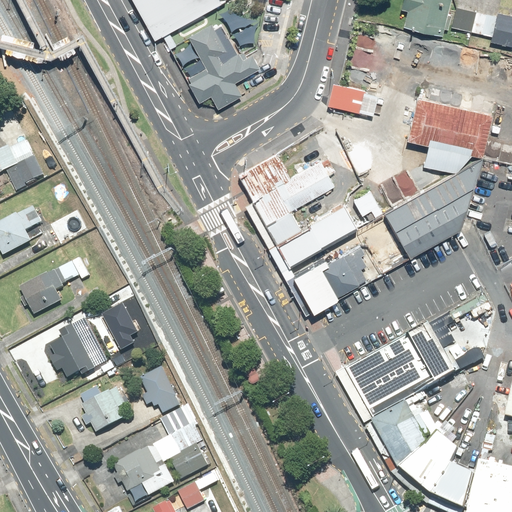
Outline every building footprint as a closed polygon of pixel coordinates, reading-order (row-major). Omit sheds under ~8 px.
[(220,4),(217,0),(134,0),(155,38),(220,4)] [(445,32),(450,0),(405,0),(404,7),(410,9),(407,25),(445,32)] [(496,15),(458,4),(453,23),(491,34),(496,15)] [(511,11),(501,9),(493,41),(511,45),(511,11)] [(187,77),(200,100),(211,94),(218,107),(243,94),(236,81),(261,68),(253,53),(244,58),(221,16),(189,33),(207,67),(187,77)] [(332,80),(327,103),(360,111),(365,88),(332,80)] [(491,112),(416,95),(406,138),(481,155),(491,112)] [(50,148),(7,169),(17,189),(60,169),(50,148)] [(278,152),(240,173),(266,222),(292,208),(335,186),(321,160),(291,176),(278,152)] [(480,158),(387,210),(411,254),(454,232),(460,228),(480,158)] [(372,190),(356,200),(369,221),(385,211),(372,190)] [(44,224),(35,206),(0,223),(0,243),(5,254),(36,240),(31,230),(44,224)] [(303,229),(278,243),(289,265),(357,229),(345,207),(303,229)] [(292,208),(266,222),(278,243),(303,229),(292,208)] [(89,229),(79,209),(50,223),(61,243),(89,229)] [(105,255),(95,235),(81,242),(92,262),(105,255)] [(342,247),(295,272),(313,307),(361,282),(342,247)] [(68,281),(85,273),(78,260),(22,287),(36,316),(65,302),(59,290),(69,284),(68,281)] [(124,302),(101,314),(121,350),(135,342),(131,335),(139,331),(124,302)] [(459,373),(432,323),(347,368),(374,419),(459,373)] [(60,373),(65,371),(69,378),(84,370),(86,375),(98,369),(77,324),(61,331),(65,338),(51,345),(56,355),(52,356),(60,373)] [(150,394),(145,396),(149,405),(158,401),(164,412),(183,402),(164,367),(142,379),(150,394)] [(94,423),(99,432),(128,419),(122,406),(127,404),(119,386),(102,394),(99,387),(82,395),(90,413),(85,415),(89,425),(94,423)] [(375,420),(401,468),(431,442),(410,402),(375,420)] [(401,468),(434,494),(453,462),(460,447),(442,432),(431,442),(401,468)] [(165,461),(157,444),(118,463),(137,503),(176,484),(165,461)] [(200,444),(172,458),(183,481),(211,467),(200,444)] [(511,511),(511,467),(481,460),(478,473),(469,509),(468,511),(511,511)] [(434,494),(469,509),(478,473),(453,462),(434,494)] [(196,483),(181,492),(190,509),(206,500),(196,483)] [(174,511),(168,500),(154,508),(156,511),(174,511)]
